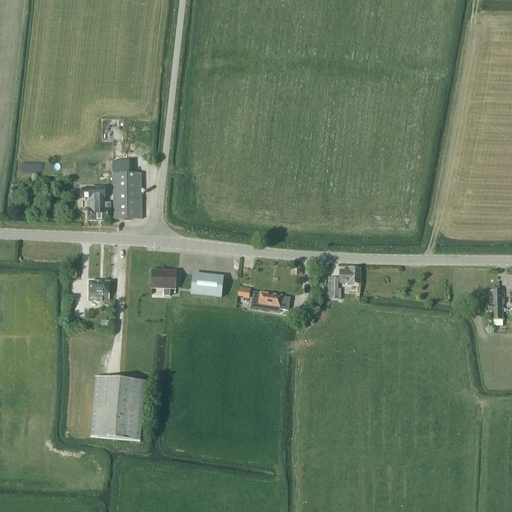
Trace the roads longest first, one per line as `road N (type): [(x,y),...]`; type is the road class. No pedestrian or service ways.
road 1 (tertiary): [(511,261),(328,257),(155,241)]
road 2 (unclassified): [(155,241),(182,0)]
road 3 (tertiary): [(155,241),(0,233)]
